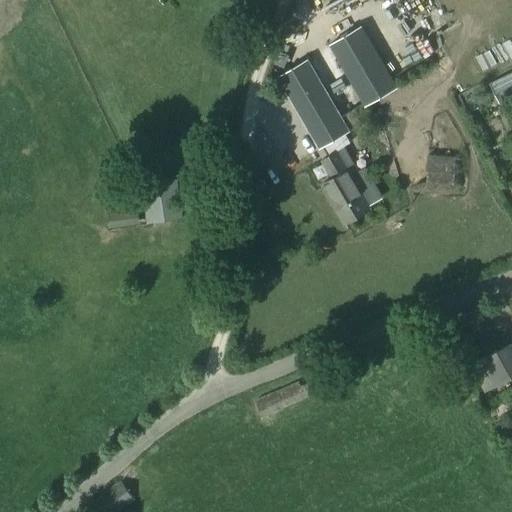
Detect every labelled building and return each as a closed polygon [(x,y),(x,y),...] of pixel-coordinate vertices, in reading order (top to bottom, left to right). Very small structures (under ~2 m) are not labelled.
[(390,10),(377,18),(393,43),(406,35),(390,10)] [(362,29),(332,46),(363,101),(393,85),(362,29)] [(413,66),(434,57),(426,39),(405,48),(413,66)] [(307,60),(277,78),(319,148),(348,132),(307,60)] [(511,73),(491,83),(500,102),(511,96),(511,73)] [(337,152),(320,161),(331,179),(321,185),(344,224),(368,210),(355,188),(357,187),(337,152)] [(176,179),(142,184),(147,222),(181,217),(176,179)] [(139,211),(109,215),(111,229),(141,224),(139,211)] [(485,355),(481,357),(482,359),(472,365),(486,390),(511,375),(511,348),(510,344),(486,357),(485,355)] [(307,381),(256,403),(262,417),(313,396),(307,381)] [(121,482),(91,505),(96,511),(121,511),(135,502),(121,482)]
